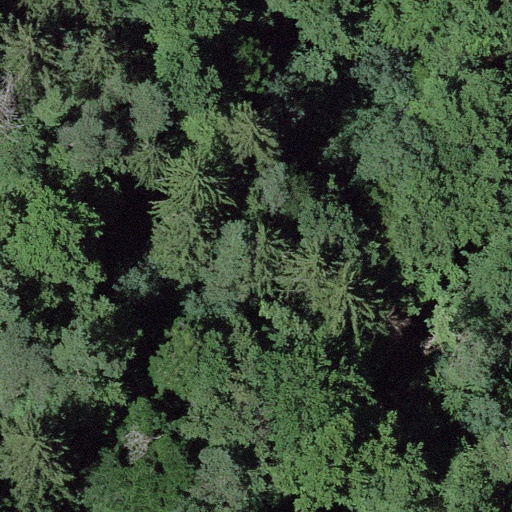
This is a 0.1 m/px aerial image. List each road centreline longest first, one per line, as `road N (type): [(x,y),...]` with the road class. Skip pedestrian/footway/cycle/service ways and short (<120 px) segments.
road 1 (track): [(0,284),(182,335),(276,336),(475,298),(511,305)]
road 2 (track): [(511,337),(486,378),(461,511)]
